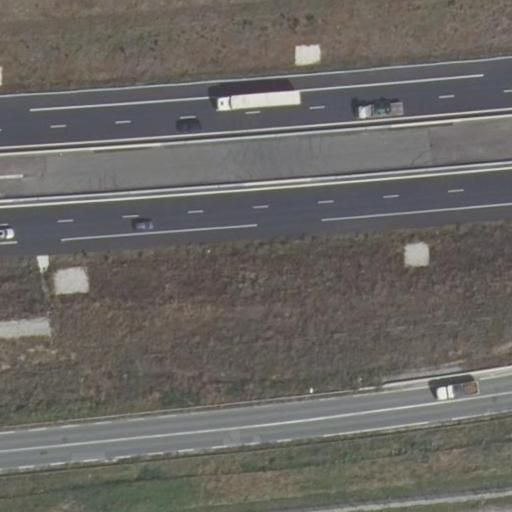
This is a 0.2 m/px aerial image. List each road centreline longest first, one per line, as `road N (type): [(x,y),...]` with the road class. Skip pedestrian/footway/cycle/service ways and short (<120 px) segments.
road 1 (secondary): [(511,390),(0,451)]
road 2 (trunk): [(0,225),(511,180)]
road 3 (trunk): [(511,88),(0,127)]
road 4 (track): [(0,31),(316,0)]
